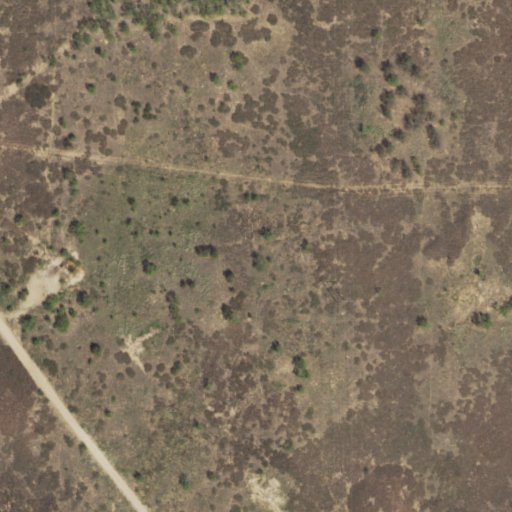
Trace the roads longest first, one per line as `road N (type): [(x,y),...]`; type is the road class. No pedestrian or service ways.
road 1 (track): [(103,406),(123,330),(163,244),(145,0)]
road 2 (track): [(123,330),(511,338)]
road 3 (track): [(0,247),(103,406),(113,511)]
road 4 (track): [(0,402),(103,406),(189,511)]
